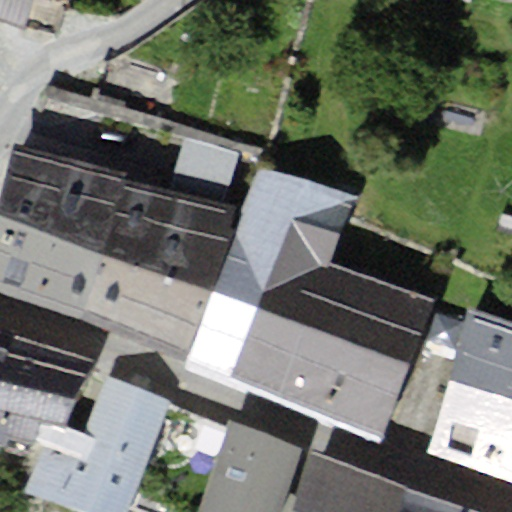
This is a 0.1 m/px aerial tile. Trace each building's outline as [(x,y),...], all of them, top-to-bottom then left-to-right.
[(0,0),(0,14),(4,16),(52,28),(57,6),(69,8),(70,0),(0,0)] [(124,179),(77,313),(105,324),(188,357),(245,207),(223,200),(238,151),(186,134),(168,188),(124,179)] [(128,170),(15,144),(0,191),(0,287),(77,313),(124,179),(128,170)] [(352,195),(261,163),(245,207),(188,357),(382,431),(412,351),(432,297),(330,260),(352,195)] [(450,366),(427,450),(511,479),(511,320),(467,306),(450,366)] [(0,327),(0,449),(28,456),(44,415),(67,424),(93,357),(0,327)] [(130,511),(175,401),(99,371),(76,428),(67,424),(44,415),(28,456),(13,493),(58,511),(130,511)] [(278,511),(301,446),(229,418),(214,463),(198,511),(278,511)] [(396,511),(403,486),(311,451),(290,511),(396,511)] [(483,511),(403,486),(396,511),(483,511)]
